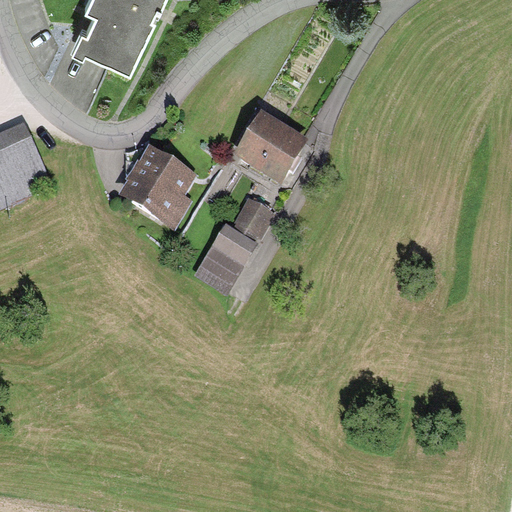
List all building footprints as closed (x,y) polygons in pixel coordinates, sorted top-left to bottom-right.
[(87,46),(132,68),(156,17),(152,15),(158,3),(162,5),(164,0),(88,0),(87,3),(99,9),(89,28),(84,25),(74,46),(84,51),(87,46)] [(261,119),(238,162),(285,187),(308,144),(261,119)] [(0,135),(0,212),(55,186),(24,124),(0,135)] [(150,150),(121,197),(174,230),(192,201),(185,197),(196,179),(150,150)] [(273,217),(248,203),(235,227),(260,241),(273,217)] [(228,299),(258,247),(227,229),(197,282),(228,299)]
